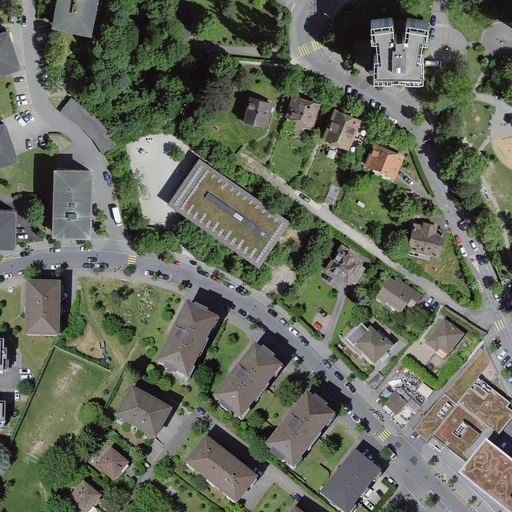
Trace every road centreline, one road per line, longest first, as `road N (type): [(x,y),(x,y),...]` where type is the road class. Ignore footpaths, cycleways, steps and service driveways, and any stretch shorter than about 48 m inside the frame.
road 1 (tertiary): [(419,469),(272,325),(214,287),(116,259),(0,268)]
road 2 (residential): [(317,0),(308,25),(316,59),(401,112),(417,131),(511,348)]
road 3 (residential): [(322,511),(207,419),(190,421),(118,511)]
